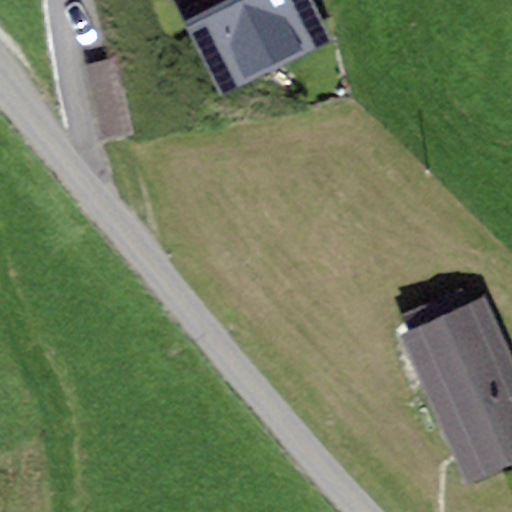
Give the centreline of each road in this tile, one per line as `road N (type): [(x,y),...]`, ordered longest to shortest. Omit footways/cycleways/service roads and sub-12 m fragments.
road 1 (unclassified): [(368,511),(127,236),(0,73)]
road 2 (unknown): [(71,0),(100,202)]
